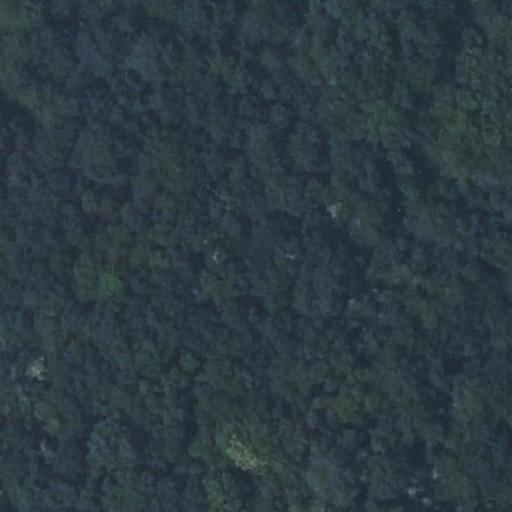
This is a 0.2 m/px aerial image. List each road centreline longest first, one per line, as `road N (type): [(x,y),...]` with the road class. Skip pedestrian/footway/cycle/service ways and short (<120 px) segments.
road 1 (unknown): [(511,154),(343,133),(308,231),(230,364),(140,442),(33,511)]
road 2 (unknown): [(343,133),(171,0)]
